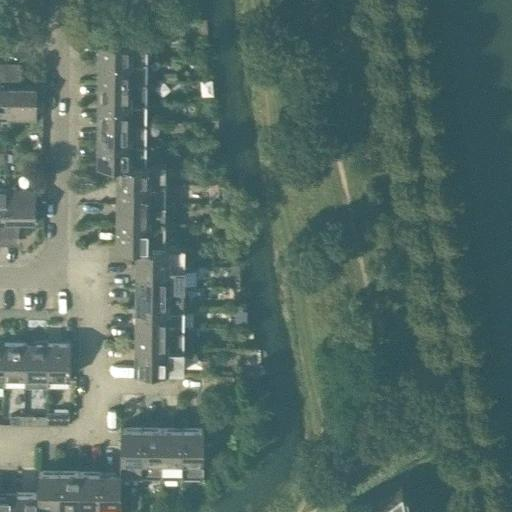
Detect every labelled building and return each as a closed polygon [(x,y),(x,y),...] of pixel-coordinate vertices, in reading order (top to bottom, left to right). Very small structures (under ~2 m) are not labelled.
[(123,16),(123,35),(142,35),(142,16),(123,16)] [(98,57),(146,58),(147,37),(98,36),(98,57)] [(146,58),(98,57),(98,77),(146,78),(146,58)] [(146,98),(146,78),(98,77),(98,98),(146,98)] [(37,85),(7,84),(6,118),(36,118),(37,85)] [(146,98),(98,98),(97,118),(146,119),(146,98)] [(146,119),(97,118),(97,139),(146,140),(146,119)] [(146,140),(97,139),(97,160),(117,160),(145,160),(146,140)] [(16,152),(8,152),(8,160),(16,161),(16,152)] [(145,160),(117,160),(117,181),(165,181),(165,160),(145,160)] [(165,181),(117,181),(116,201),(165,201),(165,181)] [(35,187),(6,186),(5,220),(35,220),(35,187)] [(165,201),(116,201),(116,221),(165,222),(165,201)] [(136,242),(164,242),(165,222),(116,221),(116,243),(136,243),(136,242)] [(136,242),(136,243),(136,263),(184,264),(184,243),(164,242),(136,242)] [(135,284),(184,284),(184,264),(136,263),(135,284)] [(184,284),(135,284),(135,304),(184,304),(184,284)] [(184,304),(135,304),(135,325),(183,325),(184,304)] [(183,325),(135,325),(135,345),(183,345),(183,325)] [(25,339),(3,339),(3,374),(25,374),(25,339)] [(47,375),(47,339),(25,339),(25,374),(25,384),(47,384),(47,375)] [(76,341),(70,341),(70,339),(47,339),(47,375),(70,375),(70,356),(76,356),(76,341)] [(183,345),(135,345),(135,366),(183,366),(183,345)] [(234,389),(234,373),(204,372),(204,389),(234,389)] [(47,422),(58,423),(68,423),(69,410),(47,410),(47,414),(47,422)] [(24,422),(24,413),(10,413),(10,422),(24,422)] [(24,422),(47,422),(47,414),(24,413),(24,422)] [(141,423),(120,423),(120,467),(120,471),(120,484),(141,484),(141,471),(141,423)] [(141,423),(141,471),(161,471),(162,423),(141,423)] [(182,423),(162,423),(161,471),(182,472),(182,423)] [(182,423),(182,472),(203,472),(203,424),(182,423)] [(38,466),(37,488),(38,488),(37,511),(57,511),(59,466),(38,466)] [(57,511),(78,511),(79,467),(59,466),(57,511)] [(98,511),(99,467),(79,467),(78,511),(98,511)] [(99,467),(98,511),(119,511),(120,484),(120,471),(120,467),(99,467)] [(346,501),(348,511),(413,511),(407,481),(403,482),(401,476),(374,497),(373,495),(346,501)] [(16,511),(17,488),(0,487),(0,511),(16,511)] [(17,488),(16,511),(37,511),(38,488),(37,488),(17,488)]
